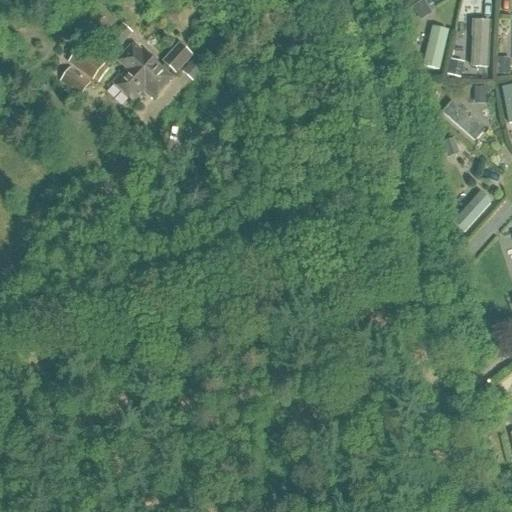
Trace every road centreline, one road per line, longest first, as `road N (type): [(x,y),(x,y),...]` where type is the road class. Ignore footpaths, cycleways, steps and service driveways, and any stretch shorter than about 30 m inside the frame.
road 1 (track): [(335,0),(408,263),(465,511)]
road 2 (track): [(408,263),(0,384)]
